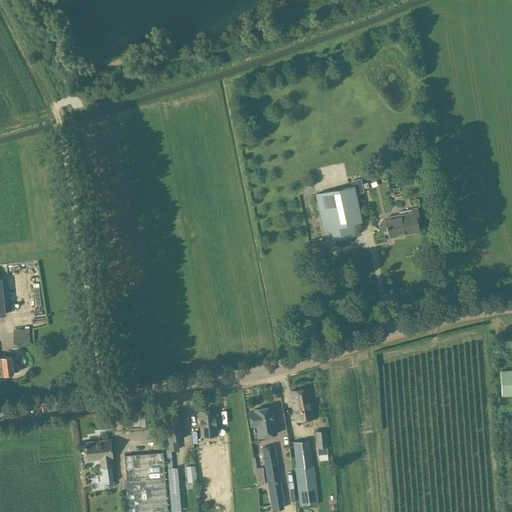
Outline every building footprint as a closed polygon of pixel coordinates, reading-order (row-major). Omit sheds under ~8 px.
[(364,192),(361,179),(350,181),(351,186),(315,194),(325,242),(356,235),(354,223),(362,222),(356,193),(364,192)] [(421,224),(418,208),(399,211),(400,215),(386,218),(383,219),(381,220),(380,222),(379,225),(380,228),(382,230),(385,231),(388,231),(389,236),(406,232),(406,234),(419,232),(417,225),(421,224)] [(29,343),(29,329),(13,329),(13,343),(29,343)] [(0,357),(0,374),(13,373),(13,372),(18,372),(18,364),(12,364),(11,356),(0,357)] [(511,394),(511,368),(500,369),(501,395),(511,394)] [(314,418),(309,388),(291,391),(296,421),(314,418)] [(277,434),(272,406),(254,409),(255,411),(249,412),(251,426),(257,425),(259,437),(277,434)] [(217,434),(214,409),(199,411),(202,436),(217,434)] [(140,411),(142,426),(149,425),(147,410),(140,411)] [(180,413),(165,414),(168,440),(178,439),(183,438),(180,413)] [(327,446),(326,430),(315,431),(316,447),(327,446)] [(312,465),(309,439),(293,441),(296,468),(295,468),(299,506),(319,504),(314,465),(312,465)] [(114,482),(112,466),(111,457),(112,457),(110,440),(85,443),(88,460),(101,458),(104,483),(114,482)] [(169,450),(181,449),(180,440),(169,440),(169,450)] [(214,445),(195,447),(199,487),(219,485),(214,445)] [(284,500),(274,445),(262,447),(272,510),(284,509),(283,500),(284,500)] [(124,455),(126,481),(127,494),(123,494),(124,511),(167,511),(163,452),(124,455)] [(253,458),(251,458),(253,473),(256,472),(257,484),(264,483),(263,467),(256,468),(255,458),(253,458)] [(195,466),(186,467),(187,483),(197,482),(195,466)] [(172,468),(168,469),(171,511),(172,511),(181,511),(177,468),(172,468)]
